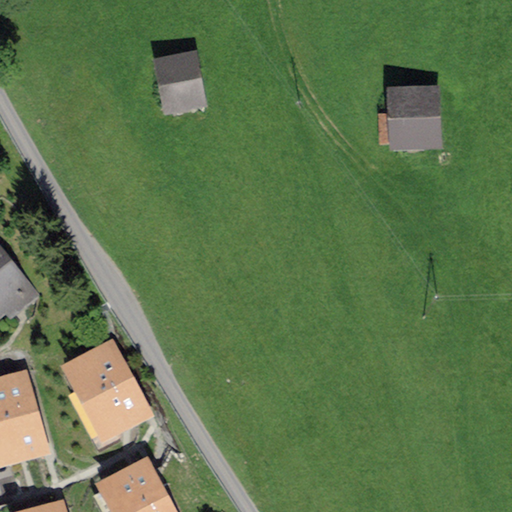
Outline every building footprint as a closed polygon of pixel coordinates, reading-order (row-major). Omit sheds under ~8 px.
[(192,58),(162,63),(171,108),(200,102),(192,58)] [(439,94),(396,95),(396,113),(381,113),(382,143),(440,141),(439,94)] [(0,304),(26,284),(0,250),(0,304)] [(111,349),(71,370),(105,432),(144,411),(111,349)] [(3,364),(0,365),(0,458),(42,447),(23,380),(9,384),(3,364)] [(146,467),(106,488),(118,511),(182,511),(162,474),(164,473),(160,466),(149,473),(146,467)] [(44,511),(39,494),(0,505),(0,511),(60,511),(59,509),(49,511),(44,511)]
